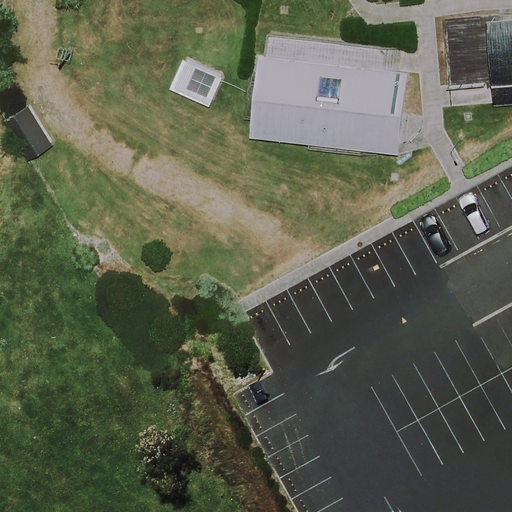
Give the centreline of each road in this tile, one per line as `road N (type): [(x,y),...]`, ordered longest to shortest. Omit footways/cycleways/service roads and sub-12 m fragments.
road 1 (track): [(327,271),(17,84)]
road 2 (track): [(0,158),(37,0)]
